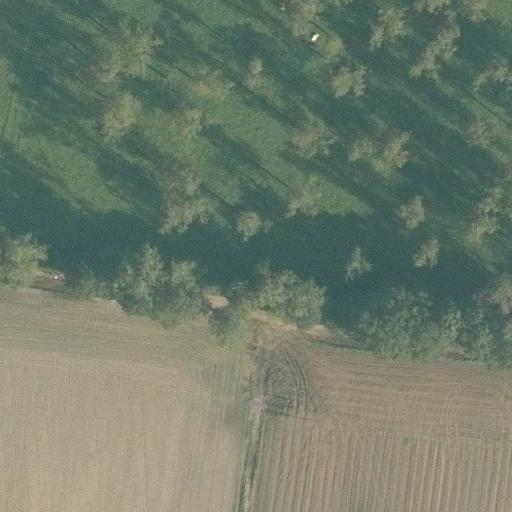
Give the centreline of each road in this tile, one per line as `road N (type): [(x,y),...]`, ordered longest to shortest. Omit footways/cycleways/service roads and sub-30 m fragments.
road 1 (track): [(0,272),(232,306),(352,339),(511,351)]
road 2 (track): [(265,319),(240,511)]
